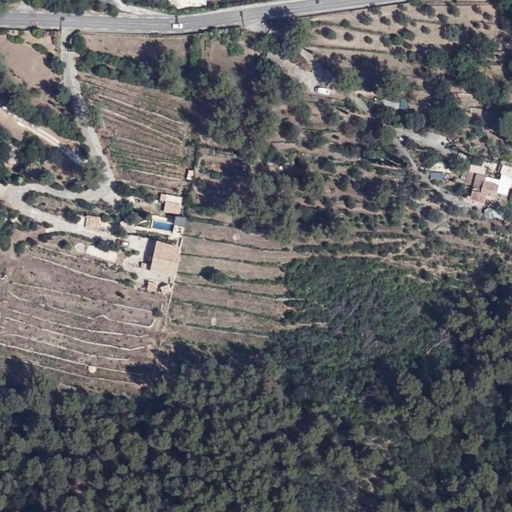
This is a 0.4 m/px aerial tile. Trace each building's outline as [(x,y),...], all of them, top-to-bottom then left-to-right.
[(266,59),(284,66),(288,56),(270,49),(266,59)] [(386,109),(408,109),(408,99),(386,99),(386,109)] [(465,169),(461,182),(474,186),(470,199),(485,203),(487,195),(496,197),(498,191),(508,194),(511,178),(511,177),(503,172),(501,179),(487,175),(465,169)] [(163,211),(179,213),(181,196),(161,193),(159,202),(165,203),(163,211)] [(484,218),(503,217),(503,208),(484,209),(484,218)] [(86,214),(85,227),(99,228),(100,216),(86,214)] [(186,225),(186,215),(176,214),(175,224),(186,225)] [(156,257),(152,271),(176,277),(179,264),(156,257)] [(148,281),(146,289),(154,291),(156,282),(148,281)] [(163,293),(171,290),(169,283),(160,286),(163,293)]
